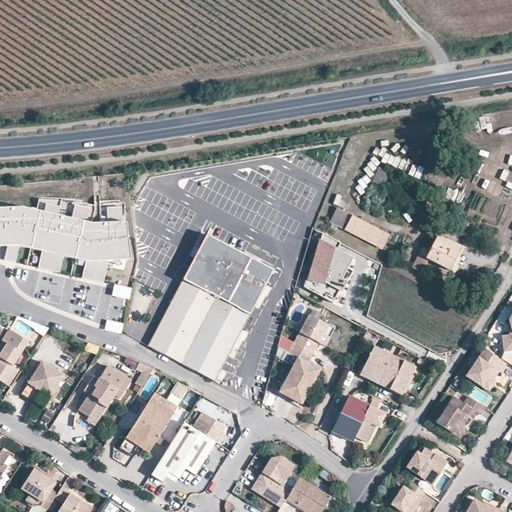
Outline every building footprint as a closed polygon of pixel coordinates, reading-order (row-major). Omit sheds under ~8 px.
[(401,170),(405,162),(396,158),(392,166),(401,170)] [(378,169),(374,181),(385,185),(389,173),(378,169)] [(511,191),(497,185),(493,195),(509,202),(511,194),(511,191)] [(130,260),(126,223),(125,201),(100,202),(101,221),(92,221),(95,207),(75,204),(72,216),(58,213),(62,199),(40,198),(37,208),(23,205),(0,206),(0,246),(7,247),(4,262),(16,264),(19,248),(41,251),(38,268),(60,273),(64,258),(86,261),(82,278),(103,282),(108,262),(121,265),(121,261),(130,260)] [(355,235),(362,221),(339,209),(332,222),(355,235)] [(390,236),(362,221),(355,235),(384,250),(390,236)] [(344,244),(324,233),(307,288),(334,302),(340,290),(345,293),(356,272),(351,269),(356,259),(340,251),(344,244)] [(214,382),(273,272),(206,237),(148,348),(214,382)] [(455,246),(440,237),(428,260),(452,273),(461,255),(453,250),(455,246)] [(463,250),(455,246),(453,250),(461,255),(464,250),(463,250)] [(130,301),(132,290),(115,286),(113,297),(130,301)] [(511,311),(507,319),(509,330),(506,335),(500,336),(503,351),(511,349),(511,311)] [(323,335),(328,326),(309,316),(289,352),(296,357),(307,363),(318,343),(326,347),(330,339),(323,335)] [(335,330),(328,326),(323,335),(330,339),(335,330)] [(23,371),(14,364),(29,341),(13,330),(9,331),(3,340),(5,341),(0,347),(0,380),(12,388),(23,371)] [(359,375),(400,395),(415,366),(395,356),(374,346),(359,375)] [(491,378),(493,380),(498,372),(500,373),(507,364),(484,349),(466,376),(484,388),(491,378)] [(511,349),(503,351),(499,358),(511,365),(511,349)] [(278,389),(300,402),(319,369),(307,363),(296,357),(278,389)] [(25,391),(47,405),(67,374),(46,360),(25,391)] [(94,411),(102,416),(114,397),(120,400),(131,383),(107,368),(106,371),(92,392),(79,413),(89,419),(94,411)] [(495,381),(493,380),(491,378),(484,388),(489,391),(495,381)] [(250,398),(261,402),(266,385),(255,382),(250,398)] [(147,437),(153,440),(178,400),(157,388),(154,392),(137,418),(121,445),(133,452),(139,443),(142,445),(147,437)] [(299,404),(300,402),(278,389),(277,391),(299,404)] [(467,418),(472,421),(477,413),(480,415),(484,408),(468,397),(464,403),(453,396),(436,423),(452,433),(458,425),(461,427),(467,418)] [(370,406),(380,409),(382,400),(372,398),(370,406)] [(372,426),(379,414),(348,399),(330,432),(350,444),(353,438),(355,434),(368,440),(375,428),(372,426)] [(97,424),(102,416),(94,411),(89,419),(97,424)] [(186,421),(152,474),(163,482),(169,472),(179,478),(186,468),(196,474),(217,441),(220,443),(227,432),(224,430),(225,427),(203,413),(194,427),(186,421)] [(384,417),(379,414),(372,426),(375,428),(377,429),(384,417)] [(460,439),(472,421),(467,418),(461,427),(458,425),(452,433),(460,439)] [(366,444),(368,440),(355,434),(353,438),(366,444)] [(148,448),(153,440),(147,437),(142,445),(148,448)] [(438,467),(442,469),(447,462),(435,454),(434,454),(424,448),(420,454),(416,452),(406,467),(428,482),(438,467)] [(0,453),(0,477),(0,478),(9,464),(4,461),(9,453),(3,449),(2,450),(0,453)] [(271,468),(268,466),(252,491),(280,509),(285,502),(291,492),(283,487),(294,468),(281,460),(275,459),(275,462),(275,463),(271,468)] [(37,467),(35,469),(48,477),(49,475),(37,466),(37,467)] [(432,485),(442,469),(438,467),(428,482),(432,485)] [(48,477),(35,469),(23,488),(45,502),(43,505),(48,509),(56,498),(59,494),(53,490),(57,483),(48,477)] [(299,479),(298,482),(313,492),(315,489),(299,479)] [(313,492),(298,482),(291,492),(285,502),(301,511),(321,511),(328,501),(313,492)] [(412,511),(421,499),(420,498),(424,492),(411,483),(406,489),(401,486),(390,504),(402,511),(412,511)] [(85,506),(87,504),(72,493),(73,491),(64,485),(59,494),(56,498),(66,505),(60,511),(90,511),(91,510),(85,506)] [(502,511),(496,508),(495,511),(483,505),(473,499),(466,511),(502,511)] [(484,502),(483,505),(495,511),(496,508),(484,502)]
